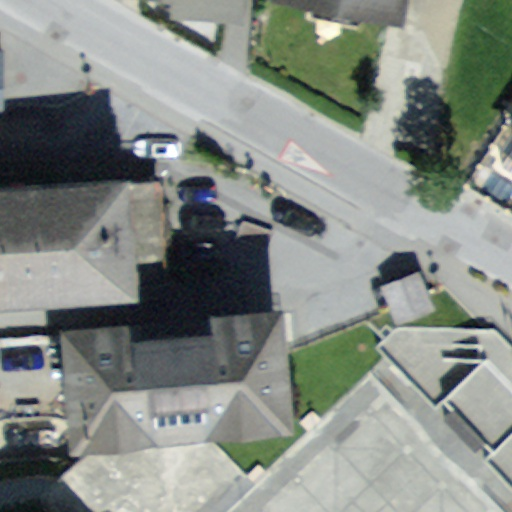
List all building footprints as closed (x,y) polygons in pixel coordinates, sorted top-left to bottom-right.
[(181,16),(252,21),(254,0),(167,0),(180,1),(181,16)] [(414,0),(278,0),(409,27),(414,0)] [(511,82),(473,152),(511,173),(511,82)] [(139,178),(0,186),(0,309),(146,301),(139,178)] [(293,309),(71,327),(81,450),(204,440),(303,433),(293,309)]
